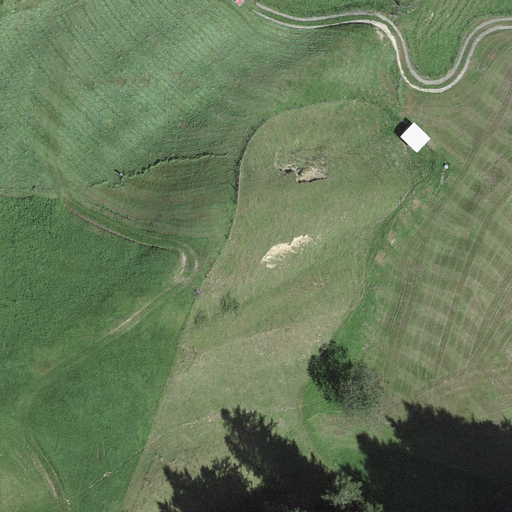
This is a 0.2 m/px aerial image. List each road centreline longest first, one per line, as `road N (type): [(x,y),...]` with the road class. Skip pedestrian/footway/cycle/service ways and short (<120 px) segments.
road 1 (track): [(56,488),(31,440),(31,403),(184,273),(191,258),(176,244),(102,223),(63,193),(51,99),(63,36),(84,0)]
road 2 (track): [(244,0),(297,23),(378,19),(397,38),(407,73),(425,85),(449,81),(479,32),(511,23)]
